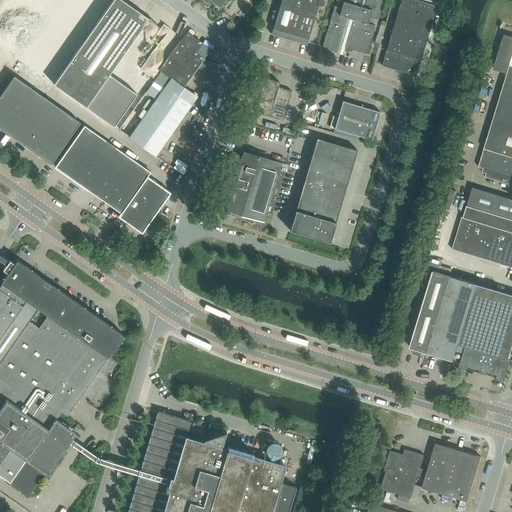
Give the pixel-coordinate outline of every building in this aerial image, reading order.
[(122,0),(112,0),(53,84),(86,107),(114,126),(137,94),(109,74),(148,18),(147,18),(141,14),(142,14),(136,10),(127,4),(127,3),(122,0)] [(280,0),(271,34),(306,45),(318,5),(319,5),(321,4),(322,3),(322,0),(280,0)] [(344,48),(366,54),(374,25),(372,25),(374,19),(376,19),(380,5),(364,0),(335,0),(338,1),(336,7),(334,6),(329,21),(321,48),(336,53),(337,50),(343,52),(344,48)] [(401,71),(415,75),(420,60),(436,6),(416,0),(400,0),(386,50),(381,65),(395,69),(395,71),(401,73),(401,71)] [(511,37),(504,35),(494,69),(507,73),(478,167),(483,168),(482,172),(486,173),(485,177),(511,184),(511,37)] [(255,113),(283,121),(292,91),(278,87),(279,82),(255,75),(249,96),(259,99),(255,113)] [(80,122),(14,76),(0,95),(0,128),(50,164),(80,122)] [(197,97),(170,78),(128,137),(155,156),(197,97)] [(334,129),(372,140),(380,112),(342,101),(334,129)] [(117,217),(141,233),(170,193),(147,176),(150,172),(84,125),(54,167),(120,213),(117,217)] [(357,150),(317,138),(289,230),(329,242),(357,150)] [(226,211),(264,222),(281,163),(243,152),(241,161),(240,161),(231,159),(220,198),(227,201),(229,202),(227,209),(226,209),(226,211)] [(511,219),(511,198),(472,187),(467,206),(511,219)] [(511,219),(467,206),(463,217),(462,217),(452,249),(511,267),(511,219)] [(0,403),(1,406),(0,407),(0,475),(9,482),(9,483),(28,496),(44,474),(44,473),(46,474),(73,436),(75,433),(56,419),(61,412),(67,416),(124,335),(94,314),(18,261),(17,260),(15,264),(10,260),(9,262),(7,265),(3,270),(8,274),(1,283),(0,284),(0,403)] [(421,350),(503,375),(511,346),(511,294),(450,276),(433,271),(410,347),(415,349),(414,352),(420,354),(421,350)] [(252,456),(253,453),(253,452),(228,445),(226,449),(221,447),(226,431),(214,435),(211,444),(186,437),(191,421),(157,411),(127,511),(287,511),(295,487),(279,482),(284,466),(252,456)] [(422,487),(446,495),(467,501),(481,457),(435,443),(427,470),(420,468),(424,455),(405,449),(403,454),(390,450),(384,470),(386,471),(380,489),(411,498),(417,476),(424,479),(422,487)] [(368,511),(398,511),(371,503),(368,511)]
